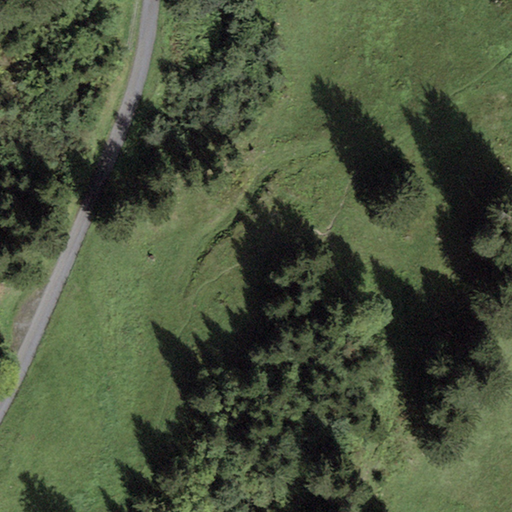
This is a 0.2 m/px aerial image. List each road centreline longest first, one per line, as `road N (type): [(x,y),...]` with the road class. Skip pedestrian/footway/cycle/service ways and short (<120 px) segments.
road 1 (unclassified): [(148,0),(123,116),(0,405)]
road 2 (track): [(116,507),(73,237)]
